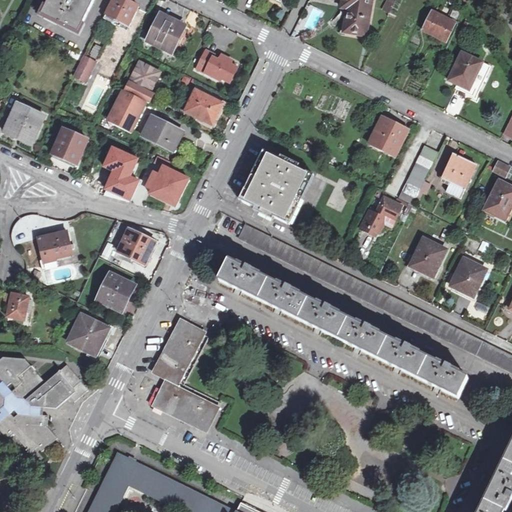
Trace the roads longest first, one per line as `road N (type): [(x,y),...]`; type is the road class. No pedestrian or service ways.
road 1 (residential): [(172,272),(497,435),(461,511)]
road 2 (residential): [(283,44),(511,155)]
road 3 (residential): [(104,411),(312,511)]
road 4 (residential): [(190,233),(283,44)]
road 5 (residential): [(104,411),(172,272)]
road 6 (residential): [(74,197),(190,233)]
